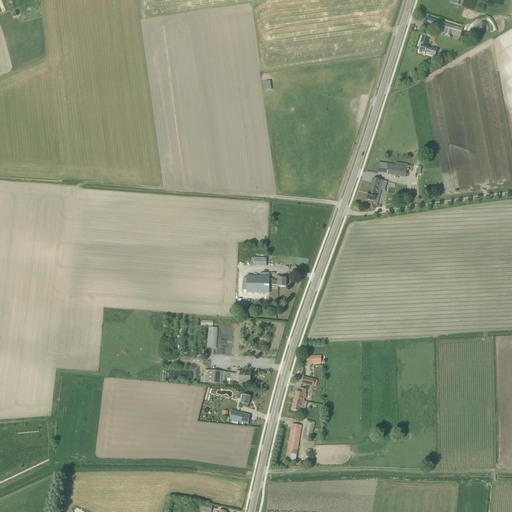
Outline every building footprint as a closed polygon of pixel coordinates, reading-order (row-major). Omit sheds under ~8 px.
[(427,24),(441,28),(443,22),(428,18),(427,24)] [(451,33),(456,35),(460,36),(463,29),(443,22),(441,28),(440,30),(445,31),(444,36),(450,38),(451,33)] [(429,37),(423,35),(419,46),(421,46),(419,53),(425,55),(425,54),(435,57),(437,49),(433,48),(432,50),(425,48),(429,37)] [(377,173),(406,177),(407,167),(379,163),(377,173)] [(383,181),(374,179),(370,192),(368,192),(366,199),(374,201),(376,196),(379,197),(383,181)] [(255,266),(266,266),(267,258),(255,258),(255,266)] [(247,275),(247,278),(246,293),(269,293),(269,285),(269,279),(269,273),(261,273),(261,276),(247,275)] [(273,279),(269,279),(269,285),(278,285),(278,286),(286,287),(286,278),(278,278),(278,280),(273,280),(273,279)] [(217,348),(217,327),(208,327),(208,347),(217,348)] [(221,372),(209,371),(208,383),(220,384),(221,372)] [(240,371),(240,374),(231,373),(231,372),(225,372),(225,378),(230,379),(230,381),(239,381),(239,382),(247,383),(247,381),(250,381),(250,373),(244,373),(245,371),(240,371)] [(302,383),(307,385),(316,387),(317,380),(315,380),(308,378),(303,377),(302,383)] [(302,409),(304,401),(304,398),(306,398),(307,394),(305,394),(306,390),(300,388),(300,392),(296,392),(292,410),(299,411),(300,408),(302,409)] [(241,403),(248,405),(250,396),(243,395),(240,394),(240,392),(236,392),(235,398),(239,399),(239,398),(242,399),(241,403)] [(230,419),(248,423),(250,415),(231,411),(230,419)] [(303,434),(312,437),(315,422),(307,420),(303,434)] [(296,456),(302,426),(292,424),(286,460),(295,462),(296,459),(294,458),(295,455),(296,456)] [(203,503),(202,505),(199,504),(198,508),(202,508),(201,511),(207,511),(211,511),(213,505),(203,503)]
